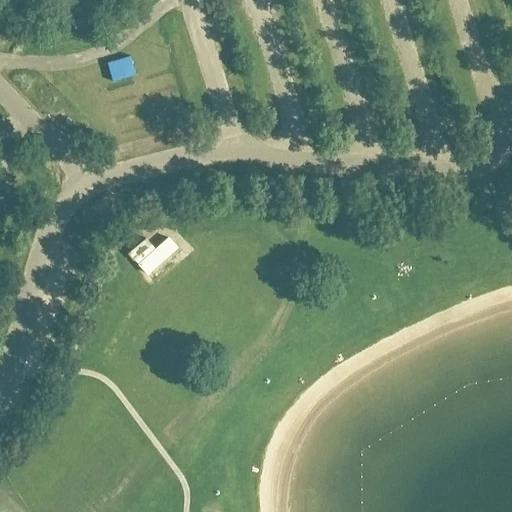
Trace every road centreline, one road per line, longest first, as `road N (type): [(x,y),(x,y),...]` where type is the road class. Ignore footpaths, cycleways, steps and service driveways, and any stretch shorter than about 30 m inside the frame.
road 1 (unclassified): [(236,155),(477,171),(493,162),(511,125)]
road 2 (unclassified): [(0,401),(56,220),(81,188)]
road 3 (unclassified): [(236,155),(190,0)]
road 4 (unclassified): [(81,188),(200,156),(236,155)]
road 5 (unclassified): [(81,188),(0,95)]
